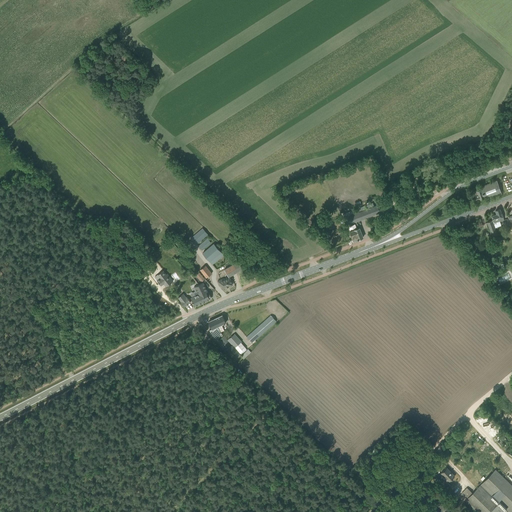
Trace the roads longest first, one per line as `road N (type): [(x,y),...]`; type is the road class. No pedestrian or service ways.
road 1 (secondary): [(0,418),(191,318),(377,245)]
road 2 (track): [(511,373),(384,496)]
road 3 (secondary): [(511,166),(447,194),(377,245)]
road 4 (secondary): [(377,245),(511,196)]
